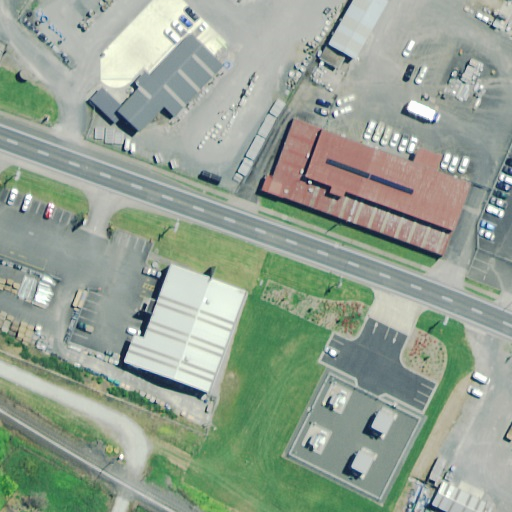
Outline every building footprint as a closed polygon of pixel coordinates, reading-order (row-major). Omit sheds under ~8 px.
[(378,0),(341,0),(318,41),(346,57),(378,0)] [(182,34),(107,110),(130,133),(158,105),(172,118),(220,71),(182,34)] [(459,184),(283,119),(258,188),(433,253),(459,184)] [(234,290),(164,264),(126,366),(196,392),(234,290)] [(476,511),(481,505),(438,481),(425,505),(437,511),(476,511)]
